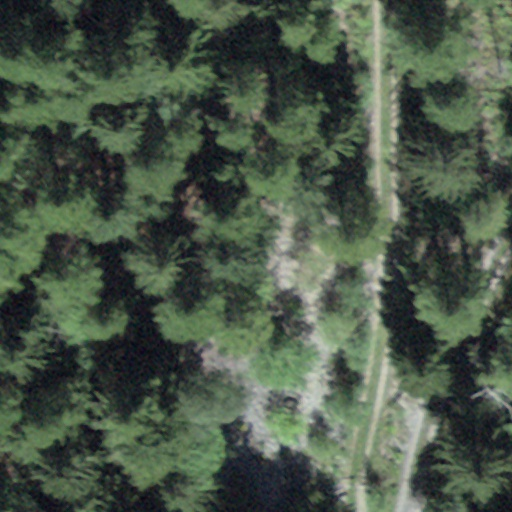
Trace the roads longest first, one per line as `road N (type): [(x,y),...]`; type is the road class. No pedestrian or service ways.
road 1 (track): [(375,0),(379,511)]
road 2 (track): [(511,288),(482,384),(379,402)]
